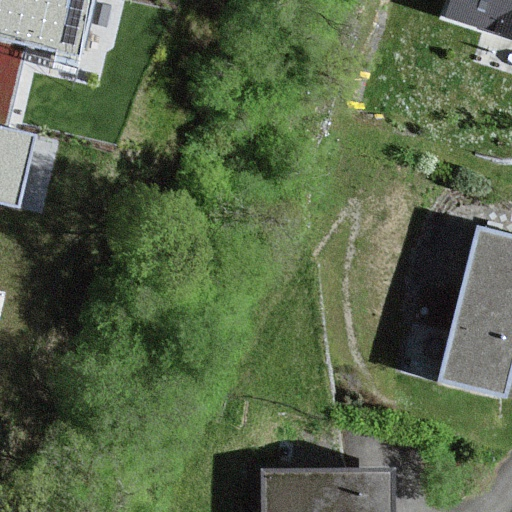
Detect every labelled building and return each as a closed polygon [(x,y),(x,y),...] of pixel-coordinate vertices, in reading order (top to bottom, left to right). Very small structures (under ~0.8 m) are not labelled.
[(79,0),(0,0),(0,109),(7,111),(22,47),(66,58),(79,0)] [(511,43),(511,0),(444,0),(438,17),(511,43)] [(19,139),(0,134),(0,201),(4,203),(19,139)] [(511,240),(467,229),(428,386),(499,403),(511,348),(511,240)] [(384,511),(385,477),(262,476),(261,511),(384,511)]
